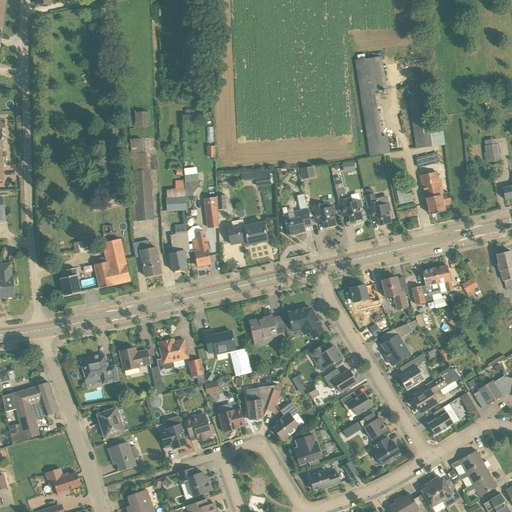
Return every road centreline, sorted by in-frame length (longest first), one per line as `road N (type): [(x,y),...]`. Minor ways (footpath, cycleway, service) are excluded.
road 1 (unclassified): [(39,331),(24,0)]
road 2 (tertiary): [(39,331),(318,268)]
road 3 (unclassified): [(427,459),(318,268)]
road 4 (tertiary): [(318,268),(511,223)]
road 5 (unclassified): [(102,511),(39,331)]
road 6 (unclassified): [(310,511),(427,459)]
road 7 (unclassified): [(301,511),(261,447),(216,453)]
